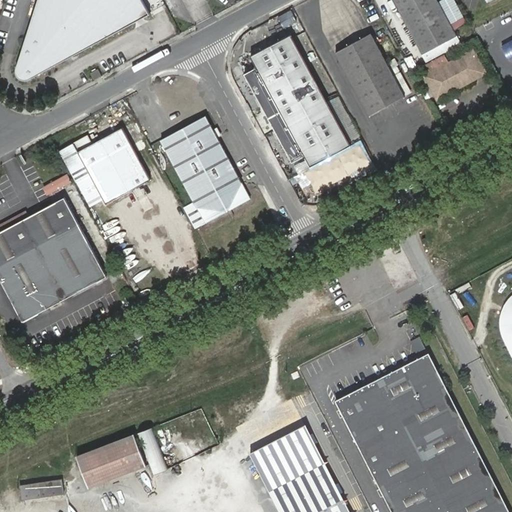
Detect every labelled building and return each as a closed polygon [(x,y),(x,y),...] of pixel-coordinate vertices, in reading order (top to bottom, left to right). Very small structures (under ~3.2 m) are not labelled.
[(38,0),(17,68),(16,70),(17,74),(20,77),(24,80),(28,79),(30,79),(150,14),(142,0),(38,0)] [(437,0),(394,0),(423,52),(456,35),(437,0)] [(405,96),(371,32),(336,52),(370,115),(405,96)] [(351,145),(292,34),(251,56),(257,67),(245,73),(293,161),(305,156),(311,167),(351,145)] [(474,49),(425,75),(438,98),(486,72),(474,49)] [(89,72),(93,79),(101,75),(97,68),(89,72)] [(176,131),(161,139),(197,206),(206,222),(250,198),(242,182),(217,136),(221,134),(217,127),(213,129),(206,115),(176,131)] [(78,150),(86,164),(106,202),(133,188),(140,184),(151,178),(123,127),(93,142),(88,134),(73,142),(78,150)] [(72,171),(86,164),(78,150),(73,142),(60,148),(72,171)] [(67,174),(44,187),(49,196),(73,183),(67,174)] [(140,184),(133,188),(139,198),(145,194),(140,184)] [(0,230),(0,276),(2,280),(23,320),(107,275),(79,222),(65,196),(0,230)] [(511,297),(509,300),(506,304),(503,310),(502,313),(500,321),(500,324),(501,333),(504,340),(511,357),(511,297)] [(410,342),(418,356),(428,350),(420,336),(410,342)] [(509,511),(429,356),(336,403),(391,511),(509,511)] [(151,426),(136,432),(153,473),(168,467),(151,426)] [(349,511),(305,426),(249,455),(277,511),(349,511)] [(133,433),(76,457),(89,487),(146,464),(133,433)] [(22,501),(64,495),(62,480),(20,486),(22,501)]
